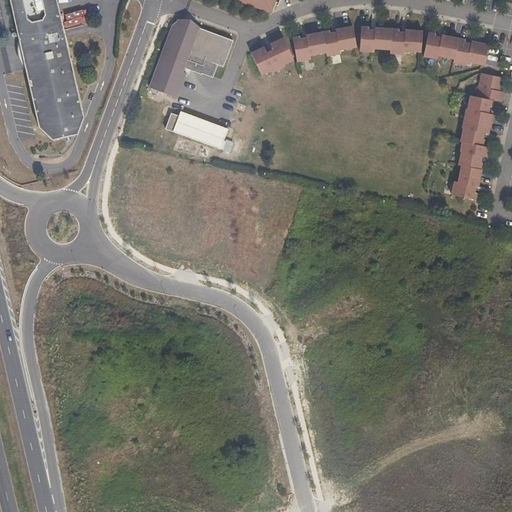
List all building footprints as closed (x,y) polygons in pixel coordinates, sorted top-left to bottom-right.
[(75,138),(82,121),(54,0),(7,0),(37,131),(50,144),(75,138)] [(237,0),(270,12),(273,4),(277,5),(279,0),(237,0)] [(148,87),(176,97),(185,73),(179,71),(181,66),(185,57),(188,58),(185,67),(201,73),(200,73),(212,77),(216,66),(224,69),(232,40),(191,25),(190,27),(185,25),(181,26),(174,24),(171,32),(169,32),(148,87)] [(292,37),(296,62),(310,59),(309,55),(326,52),(326,56),(340,53),(339,50),(356,47),(352,26),(335,29),(336,33),(329,34),(329,30),(305,35),(306,39),(299,40),(298,36),(292,37)] [(398,33),(398,29),(374,27),(374,31),(368,31),(368,27),(361,26),(359,51),(373,52),(373,48),(390,50),(390,53),(403,54),(404,51),(421,52),(422,31),(405,30),(404,34),(398,33)] [(428,32),(423,56),(437,59),(437,55),(454,59),(453,62),(467,65),(467,62),(484,65),(489,45),(471,41),(470,45),(464,43),(465,40),(441,35),(441,39),(434,37),(435,33),(428,32)] [(264,46),(250,53),(261,75),(270,70),(271,72),(284,66),(283,64),(293,60),(283,38),(269,44),(274,54),(268,57),(264,46)] [(502,85),(504,78),(481,73),(476,97),(470,95),(460,142),(463,143),(458,165),(461,166),(457,182),(454,181),(451,195),(475,200),(477,194),(473,193),(474,187),(478,187),(482,170),(480,170),(482,164),(478,163),(479,156),(486,157),(488,147),(483,146),(484,140),(480,139),(482,132),(488,134),(492,115),(486,113),(487,106),(491,107),(492,100),(502,102),(504,92),(497,91),(498,84),(502,85)] [(168,119),(164,129),(220,149),(227,129),(180,111),(178,116),(173,114),(171,121),(168,119)]
